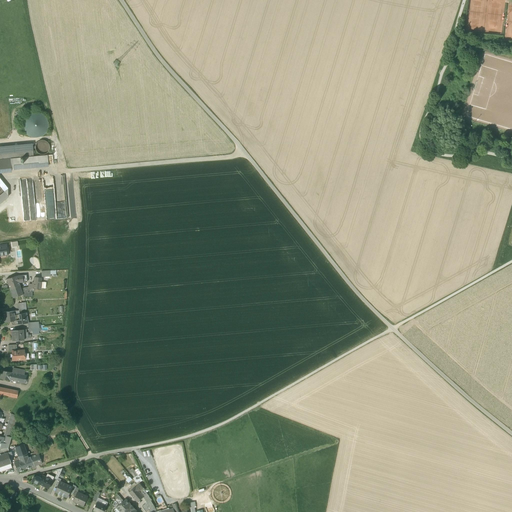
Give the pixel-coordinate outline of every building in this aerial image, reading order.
[(23,121),(22,126),(24,131),(27,135),(32,137),(37,138),(41,136),(45,133),(47,128),(48,123),(46,119),(43,115),(39,113),(34,112),(29,114),(25,117),(23,121)] [(36,151),(37,153),(39,154),(42,155),(44,154),(46,154),(48,152),(49,150),(49,148),(49,146),(48,144),(47,142),(45,141),(43,140),(41,141),(38,141),(37,143),(36,145),(35,147),(35,149),(36,151)] [(0,148),(0,159),(10,158),(10,159),(33,157),(32,145),(28,146),(28,144),(27,144),(27,146),(19,147),(19,145),(18,145),(18,147),(10,147),(10,146),(9,146),(9,148),(1,148),(1,147),(0,146),(0,148)] [(10,159),(11,167),(48,164),(47,155),(33,157),(10,159)] [(0,173),(11,172),(11,170),(11,167),(10,159),(10,158),(0,159),(0,173)] [(21,200),(23,221),(44,219),(43,215),(34,215),(32,178),(25,178),(26,199),(21,200)] [(0,245),(0,255),(0,256),(8,254),(7,244),(0,245)] [(9,287),(10,289),(20,286),(19,283),(16,276),(6,279),(9,287)] [(32,289),(40,290),(40,288),(40,282),(41,278),(34,277),(33,282),(32,289)] [(22,292),(20,286),(10,289),(9,290),(13,298),(22,295),(23,294),(22,292)] [(18,303),(19,311),(26,310),(25,302),(18,303)] [(4,322),(15,321),(16,321),(15,315),(15,311),(2,312),(4,322)] [(19,315),(15,315),(16,321),(15,321),(16,324),(28,323),(27,323),(26,313),(19,314),(19,315)] [(24,340),(24,339),(23,330),(11,330),(12,341),(24,340)] [(12,352),(12,360),(25,359),(24,354),(24,350),(17,351),(12,351),(12,352)] [(24,371),(18,369),(17,373),(18,374),(16,382),(24,383),(25,379),(25,375),(23,375),(24,371)] [(18,374),(17,373),(12,372),(1,370),(0,374),(0,378),(16,382),(18,374)] [(0,394),(0,395),(10,397),(12,390),(0,387),(0,394)] [(7,426),(13,429),(16,420),(17,416),(11,414),(7,424),(7,426)] [(4,435),(7,437),(11,438),(11,437),(13,432),(13,429),(7,426),(4,435)] [(16,439),(11,437),(11,438),(9,444),(8,447),(8,448),(14,447),(16,439)] [(18,457),(27,454),(26,453),(24,447),(23,444),(15,447),(18,457)] [(0,466),(11,463),(7,453),(8,452),(8,447),(0,448),(0,466)] [(36,457),(31,459),(34,466),(39,464),(42,463),(41,463),(40,463),(39,459),(38,460),(37,455),(38,454),(35,455),(36,457)] [(30,456),(28,457),(19,460),(14,462),(17,472),(24,470),(34,466),(31,459),(30,456)] [(43,475),(41,478),(39,484),(49,488),(53,480),(47,478),(47,477),(43,475)] [(39,485),(39,484),(41,478),(36,476),(33,477),(31,481),(39,485)] [(55,492),(61,495),(66,484),(60,481),(57,487),(55,492)] [(72,487),(66,484),(61,495),(68,498),(70,492),(73,487),(72,487)] [(129,493),(133,497),(135,495),(137,494),(139,495),(141,493),(140,493),(139,492),(144,488),(140,484),(136,487),(129,493)] [(145,500),(147,503),(148,506),(147,507),(149,510),(154,507),(151,501),(151,500),(149,497),(144,490),(140,493),(141,493),(144,497),(143,498),(145,500)] [(74,501),(84,506),(88,497),(83,495),(83,496),(78,493),(78,492),(76,495),(74,501)] [(144,497),(141,493),(139,495),(137,494),(135,495),(133,497),(138,502),(143,498),(144,497)] [(97,502),(106,506),(108,502),(98,498),(96,502),(97,502)] [(116,507),(120,511),(121,511),(130,504),(125,499),(123,501),(119,505),(116,507)] [(93,510),(97,511),(103,511),(106,506),(97,502),(93,510)]
